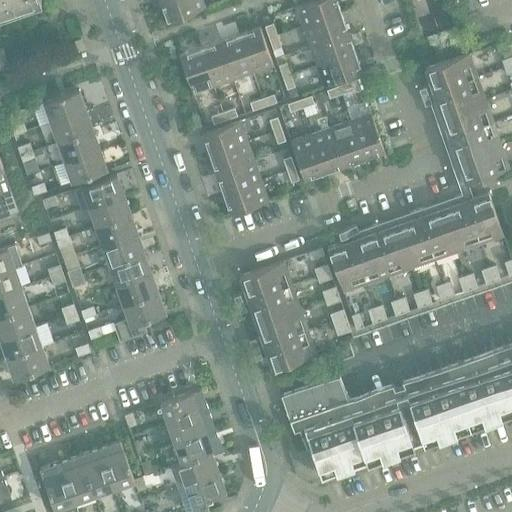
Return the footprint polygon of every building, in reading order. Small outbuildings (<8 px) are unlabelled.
[(0,0),(0,14),(40,0),(0,0)] [(203,7),(200,0),(158,0),(165,20),(203,7)] [(306,0),(294,4),(301,25),(340,12),(335,0),(306,0)] [(446,0),(414,0),(418,15),(435,11),(438,27),(452,24),(446,0)] [(301,25),(308,45),(347,31),(340,12),(301,25)] [(264,25),(268,37),(275,34),(271,23),(264,25)] [(259,25),(238,33),(251,71),(272,63),(259,25)] [(308,45),(315,65),(353,51),(347,31),(308,45)] [(238,33),(219,39),(232,77),(251,71),(238,33)] [(279,46),(275,34),(268,37),(272,49),(279,46)] [(74,40),(79,53),(86,50),(82,37),(74,40)] [(498,49),(510,45),(508,38),(495,42),(498,49)] [(219,39),(198,47),(211,84),(232,77),(219,39)] [(2,47),(0,48),(0,68),(9,66),(2,47)] [(192,91),(211,84),(198,47),(179,53),(192,91)] [(361,72),(353,51),(315,65),(322,85),(361,72)] [(467,52),(424,67),(430,83),(425,85),(425,83),(418,86),(424,104),(431,102),(430,100),(435,98),(445,128),(440,130),(445,146),(451,144),(461,173),(455,175),(458,183),(507,166),(467,52)] [(511,54),(501,59),(503,66),(511,62),(511,54)] [(506,73),(511,70),(511,62),(503,66),(506,73)] [(278,66),(281,76),(289,73),(285,63),(278,66)] [(294,87),(289,73),(281,76),(286,90),(294,87)] [(350,81),(338,85),(340,92),(353,88),(350,81)] [(328,96),(340,92),(338,85),(326,89),(328,96)] [(43,100),(50,120),(84,108),(77,88),(43,100)] [(273,92),(260,96),(263,105),(276,101),(273,92)] [(311,94),(298,98),(301,106),(313,101),(311,94)] [(252,109),(263,105),(260,96),(249,100),(252,109)] [(290,109),(301,106),(298,98),(287,102),(290,109)] [(233,106),(220,110),(223,119),(236,115),(233,106)] [(50,120),(57,140),(92,128),(84,108),(50,120)] [(8,121),(19,117),(16,109),(5,113),(8,121)] [(213,123),(223,119),(220,110),(210,114),(213,123)] [(370,111),(349,119),(363,157),(383,149),(370,111)] [(267,119),(272,131),(278,129),(274,116),(267,119)] [(201,132),(208,153),(246,140),(239,119),(201,132)] [(349,119),(330,125),(343,163),(363,157),(349,119)] [(330,125),(310,132),(323,170),(343,163),(330,125)] [(57,140),(65,161),(99,149),(92,128),(57,140)] [(282,140),(278,129),(272,131),(276,142),(282,140)] [(302,177),(323,170),(310,132),(289,139),(302,177)] [(208,153),(215,173),(253,159),(246,140),(208,153)] [(17,146),(19,154),(32,149),(29,141),(17,146)] [(35,158),(32,149),(19,154),(22,162),(35,158)] [(105,168),(99,149),(65,161),(71,180),(105,168)] [(281,157),(285,169),(292,167),(288,155),(281,157)] [(215,173),(222,191),(260,178),(253,159),(215,173)] [(296,179),(292,167),(285,169),(289,182),(296,179)] [(80,185),(87,205),(122,193),(115,172),(80,185)] [(267,198),(260,178),(222,191),(229,211),(267,198)] [(43,181),(31,186),(33,193),(34,194),(46,190),(43,181)] [(11,190),(3,193),(10,213),(17,211),(18,210),(11,190)] [(327,246),(333,265),(342,290),(502,234),(487,190),(472,195),(470,190),(453,195),(455,201),(427,211),(425,205),(408,211),(410,217),(381,227),(379,221),(370,224),(372,230),(358,235),(356,230),(358,229),(355,223),(337,229),(339,236),(340,235),(342,241),(327,246)] [(87,205),(94,225),(129,212),(122,193),(87,205)] [(53,195),(42,199),(44,205),(45,207),(57,203),(54,195),(53,195)] [(94,225),(101,244),(136,232),(129,212),(94,225)] [(66,227),(53,231),(56,239),(69,235),(66,227)] [(47,232),(36,236),(39,244),(51,240),(49,232),(47,232)] [(101,244),(108,263),(143,251),(136,232),(101,244)] [(69,235),(56,239),(59,247),(71,243),(69,235)] [(0,248),(0,271),(12,267),(23,263),(15,243),(0,248)] [(322,246),(308,251),(310,258),(324,254),(322,248),(322,246)] [(108,263),(115,283),(150,271),(143,251),(108,263)] [(231,293),(235,302),(290,282),(281,259),(238,275),(244,289),(239,291),(239,290),(231,293)] [(327,262),(313,267),(316,275),(330,270),(327,262)] [(60,263),(47,268),(50,276),(62,271),(60,263)] [(495,264),(488,266),(492,280),(500,277),(495,264)] [(79,266),(67,270),(70,278),(82,274),(79,266)] [(488,266),(481,269),(485,282),(492,280),(488,266)] [(0,271),(0,292),(19,286),(12,267),(0,271)] [(330,270),(316,275),(318,282),(332,277),(330,270)] [(62,271),(50,276),(53,284),(65,280),(62,271)] [(115,283),(122,302),(157,290),(150,271),(115,283)] [(472,272),(465,274),(470,288),(477,285),(472,272)] [(82,274),(70,278),(73,286),(85,282),(82,274)] [(465,274),(458,277),(463,290),(470,288),(465,274)] [(450,280),(442,282),(447,296),(455,293),(450,280)] [(249,305),(254,321),(298,305),(290,282),(235,302),(238,310),(245,308),(244,307),(249,305)] [(442,282),(435,285),(440,298),(447,296),(442,282)] [(335,285),(321,290),(324,297),(338,292),(335,285)] [(0,292),(0,315),(26,306),(19,286),(0,292)] [(427,288),(419,290),(424,304),(432,301),(427,288)] [(145,329),(141,318),(164,310),(157,290),(122,302),(127,316),(112,321),(114,327),(114,328),(115,329),(118,338),(145,329)] [(419,290),(413,293),(417,306),(424,304),(419,290)] [(338,292),(324,297),(326,304),(340,299),(338,292)] [(405,295),(397,298),(401,312),(409,309),(405,295)] [(397,298),(390,301),(394,314),(401,312),(397,298)] [(73,302),(61,307),(64,315),(76,311),(73,302)] [(355,302),(348,304),(350,313),(351,314),(359,311),(355,302)] [(382,303),(374,306),(379,320),(386,317),(382,303)] [(93,305),(81,309),(84,318),(96,314),(93,305)] [(247,338),(251,348),(306,328),(298,305),(254,321),(259,334),(254,336),(254,335),(247,338)] [(0,315),(0,337),(33,326),(26,306),(0,315)] [(374,306),(367,308),(372,322),(379,320),(374,306)] [(343,308),(329,313),(332,320),(346,315),(343,308)] [(76,311),(64,315),(66,323),(79,319),(76,311)] [(359,311),(351,314),(356,328),(363,325),(359,311)] [(346,315),(332,320),(334,327),(348,322),(346,315)] [(112,321),(100,325),(103,334),(115,329),(114,328),(114,327),(112,321)] [(348,322),(334,327),(337,334),(351,329),(348,322)] [(100,325),(88,330),(91,338),(103,334),(100,325)] [(0,337),(0,340),(6,357),(40,346),(33,326),(0,337)] [(314,351),(306,328),(251,348),(254,356),(261,353),(261,352),(265,350),(271,367),(314,351)] [(313,468),(316,477),(349,465),(346,457),(372,447),(375,457),(394,450),(390,441),(405,436),(408,445),(419,441),(416,432),(429,427),(432,437),(451,430),(448,421),(476,411),(479,420),(497,414),(494,404),(511,398),(511,340),(350,400),(339,372),(278,394),(291,431),(296,429),(305,450),(307,454),(312,469),(313,468)] [(87,342),(75,347),(78,355),(90,351),(87,342)] [(46,365),(40,346),(6,357),(12,376),(46,365)] [(160,401),(167,421),(206,408),(199,387),(160,401)] [(167,421),(174,440),(212,427),(206,408),(167,421)] [(127,424),(134,422),(131,411),(123,414),(127,424)] [(219,447),(212,427),(174,440),(181,460),(210,450),(210,451),(219,447)] [(142,438),(133,442),(138,454),(147,451),(142,438)] [(119,439),(99,446),(112,486),(132,479),(133,479),(132,477),(119,439)] [(99,446),(79,453),(93,493),(112,486),(99,446)] [(171,464),(178,484),(217,471),(210,451),(210,450),(181,460),(171,464)] [(79,453),(59,460),(73,500),(93,493),(79,453)] [(140,460),(145,473),(153,470),(149,457),(140,460)] [(65,511),(76,508),(73,500),(59,460),(39,467),(54,511),(65,511)] [(224,490),(217,471),(178,484),(187,510),(206,503),(204,497),(224,490)] [(141,474),(132,477),(133,479),(132,479),(136,491),(146,487),(141,474)] [(0,497),(8,495),(1,475),(0,475),(0,497)]
